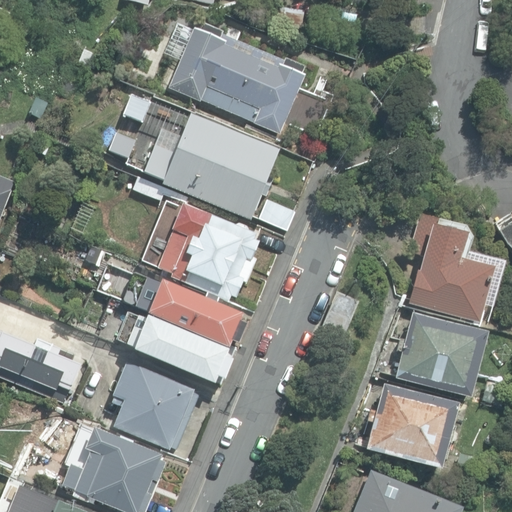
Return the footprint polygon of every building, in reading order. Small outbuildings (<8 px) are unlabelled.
[(270,24),(301,28),(304,11),(273,6),(270,24)] [(254,124),(280,135),(305,77),(302,75),(305,68),(285,59),(284,61),(223,35),(224,32),(202,23),(199,30),(195,29),(194,30),(178,23),(165,54),(171,57),(161,81),(171,85),(169,89),(201,102),(201,101),(254,123),(254,124)] [(79,63),(95,70),(100,57),(84,51),(79,63)] [(123,116),(143,124),(150,103),(131,95),(123,116)] [(161,185),(250,222),(261,195),(265,197),(273,179),(267,176),(277,150),(191,114),(174,154),(155,146),(144,172),(163,180),(161,185)] [(108,151),(128,158),(135,141),(115,133),(108,151)] [(45,155),(51,140),(40,136),(34,151),(45,155)] [(126,166),(133,169),(136,162),(129,159),(126,166)] [(0,217),(14,182),(0,176),(0,217)] [(258,219),(286,231),(294,212),(266,200),(258,219)] [(170,277),(228,300),(230,296),(237,298),(244,281),(246,282),(254,261),(252,260),(259,242),(254,240),(256,234),(249,231),(247,227),(238,224),(233,224),(182,204),(172,230),(186,236),(185,238),(173,233),(159,268),(172,274),(170,277)] [(408,304),(479,322),(482,307),(491,309),(503,262),(467,253),(470,238),(462,225),(418,214),(408,254),(420,257),(416,272),(416,271),(408,304)] [(511,214),(495,224),(494,229),(495,230),(511,257),(511,214)] [(147,314),(228,348),(231,341),(238,344),(247,324),(239,320),(242,315),(217,304),(219,299),(206,294),(204,300),(160,282),(147,314)] [(322,331),(343,339),(359,299),(337,291),(322,331)] [(393,379),(467,398),(484,333),(410,314),(403,340),(398,339),(395,351),(400,352),(393,379)] [(126,347),(221,384),(234,351),(147,316),(145,321),(138,318),(126,347)] [(34,346),(0,332),(0,378),(64,404),(80,365),(57,355),(60,349),(36,339),(34,346)] [(169,450),(194,389),(127,361),(112,396),(114,397),(112,403),(120,406),(112,426),(169,450)] [(480,401),(500,406),(504,386),(485,381),(480,401)] [(364,450),(439,469),(456,403),(381,384),(374,410),(369,409),(366,421),(371,422),(364,450)] [(95,500),(124,511),(145,511),(165,462),(160,460),(162,455),(92,427),(83,449),(89,452),(83,468),(70,463),(61,486),(73,491),(71,496),(93,505),(95,500)] [(454,473),(472,477),(476,458),(458,453),(454,473)] [(457,511),(459,507),(369,470),(352,511),(457,511)] [(85,511),(18,485),(7,511),(85,511)]
